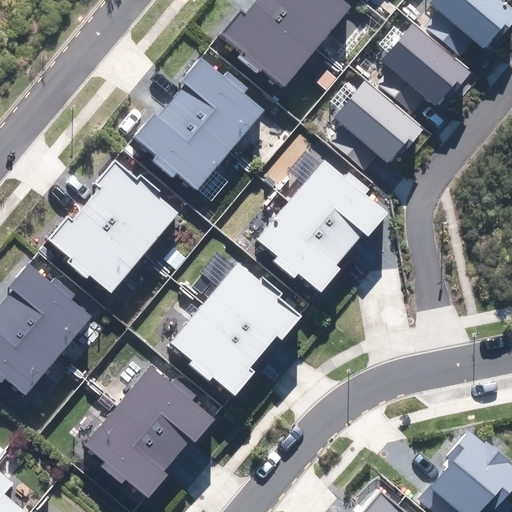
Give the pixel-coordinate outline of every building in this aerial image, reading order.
[(271,98),(343,14),(326,0),(253,0),(239,16),(234,12),(209,41),(232,60),(230,63),(271,98)] [(469,63),(502,26),(471,0),(420,0),(410,12),(469,63)] [(421,122),(456,79),(397,31),(362,75),(421,122)] [(188,199),(259,115),(195,61),(174,87),(179,91),(156,118),(150,114),(126,142),(149,162),(147,165),(188,199)] [(379,172),(410,136),(353,86),(321,122),(379,172)] [(105,294),(177,210),(113,156),(91,181),(96,186),(73,213),(68,208),(43,237),(66,257),(64,259),(105,294)] [(383,211),(319,157),(247,241),(288,276),(291,273),(314,292),(338,264),(333,260),(356,232),(361,237),(383,211)] [(303,311),(239,257),(167,340),(208,375),(210,372),(233,392),(258,363),(252,359),(276,332),(281,336),(303,311)] [(0,381),(19,398),(91,314),(27,260),(6,285),(11,289),(0,301),(0,381)] [(211,418),(147,364),(75,448),(116,483),(119,480),(142,500),(166,471),(161,467),(184,439),(190,444),(211,418)] [(447,454),(415,492),(439,511),(497,511),(511,497),(501,488),(511,474),(511,463),(467,426),(445,452),(447,454)] [(0,511),(18,511),(24,506),(5,490),(14,480),(0,468),(0,511)] [(411,511),(377,483),(354,509),(357,511),(411,511)]
